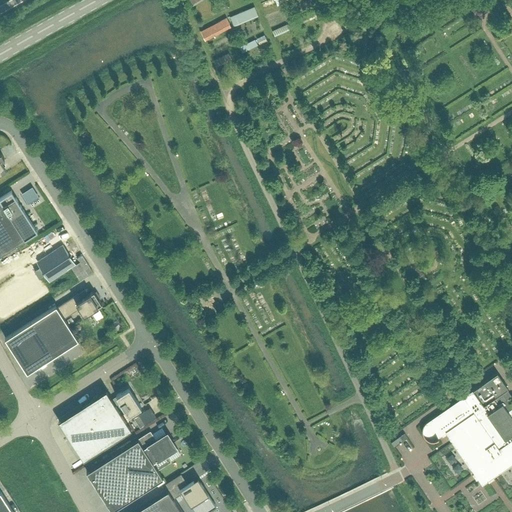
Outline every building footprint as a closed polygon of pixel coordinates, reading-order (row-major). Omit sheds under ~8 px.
[(233,23),(254,13),(251,7),(230,17),(233,23)] [(226,18),(198,31),(202,41),(230,27),(226,18)] [(278,27),(271,31),(273,36),(281,33),(278,27)] [(253,40),(238,47),(241,53),(256,46),(253,40)] [(11,190),(0,197),(0,253),(37,230),(11,190)] [(56,304),(4,337),(17,356),(18,355),(27,368),(54,351),(55,353),(78,338),(64,317),(79,307),(83,314),(91,310),(92,311),(96,308),(95,306),(101,303),(98,298),(100,297),(96,291),(94,292),(93,290),(81,298),(78,292),(57,306),(56,304)] [(472,389),(462,396),(425,422),(424,423),(424,424),(423,424),(422,426),(422,427),(422,428),(422,429),(422,430),(422,431),(422,432),(422,433),(423,434),(423,435),(424,436),(425,437),(426,438),(428,438),(430,439),(431,439),(432,439),(434,439),(435,438),(436,438),(437,437),(445,431),(452,440),(474,472),(472,474),(476,479),(478,478),(481,484),(487,480),(488,482),(493,478),(492,476),(511,462),(511,406),(506,399),(502,392),(507,388),(502,379),(497,372),(495,373),(477,386),(472,389)] [(106,388),(58,419),(83,458),(131,427),(116,404),(120,401),(128,414),(141,406),(128,386),(116,395),(112,398),(106,388)] [(159,401),(150,405),(156,417),(164,413),(159,401)] [(137,437),(87,469),(86,470),(107,504),(108,503),(133,487),(137,493),(162,476),(153,462),(176,447),(166,432),(153,440),(148,431),(137,438),(137,437)] [(168,488),(130,511),(183,511),(172,496),(181,490),(195,511),(200,511),(215,503),(196,474),(170,491),(168,488)] [(14,511),(0,490),(0,511),(14,511)]
